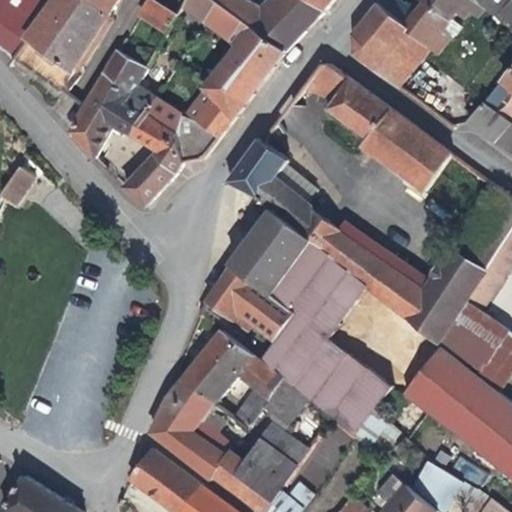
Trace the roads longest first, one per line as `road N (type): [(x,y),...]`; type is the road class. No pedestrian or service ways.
road 1 (residential): [(324,42),(155,252)]
road 2 (residential): [(155,252),(176,279),(175,332),(128,438),(93,470)]
road 3 (residential): [(0,80),(155,252)]
road 4 (residential): [(511,176),(324,42)]
